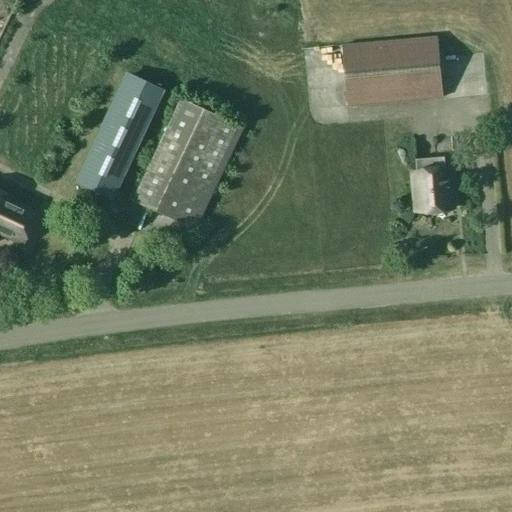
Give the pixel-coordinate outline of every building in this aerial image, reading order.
[(343,47),(348,106),(443,98),(438,38),(343,47)] [(162,90),(128,74),(73,192),(107,207),(162,90)] [(241,127),(181,99),(130,207),(191,236),(241,127)] [(0,162),(49,187),(77,131),(18,101),(0,137),(0,162)] [(414,173),(415,187),(418,213),(453,209),(450,170),(446,170),(445,158),(416,161),(417,173),(414,173)] [(0,227),(13,199),(0,192),(0,227)]
